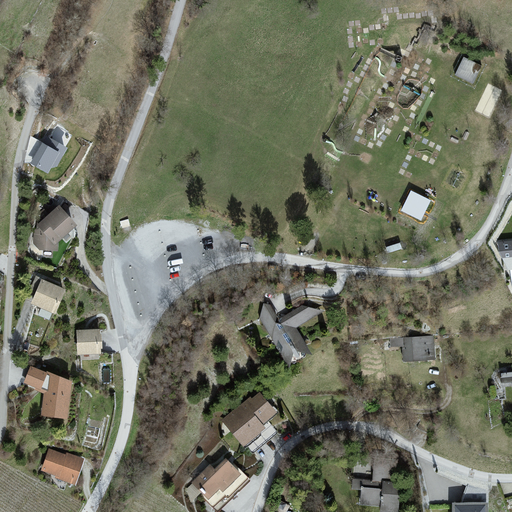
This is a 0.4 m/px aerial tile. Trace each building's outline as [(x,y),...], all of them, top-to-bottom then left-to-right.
[(481,65),(465,57),(455,75),(472,83),(481,65)] [(46,134),(30,165),(51,176),(67,145),(46,134)] [(430,200),(410,191),(401,210),(421,220),(430,200)] [(35,230),(35,242),(40,249),(56,250),(57,241),(75,225),(59,207),(49,216),(44,210),(37,216),(37,230),(35,230)] [(357,239),(356,249),(375,252),(376,241),(357,239)] [(511,240),(499,242),(502,269),(511,268),(511,240)] [(400,243),(386,247),(388,253),(402,249),(400,243)] [(64,290),(42,281),(33,303),(55,312),(64,290)] [(263,302),(259,318),(288,368),(312,354),(297,328),(325,312),(302,306),(280,319),(271,304),(263,302)] [(99,331),(78,332),(79,353),(100,352),(99,331)] [(433,337),(391,339),(392,346),(404,345),(405,360),(434,358),(433,337)] [(47,374),(31,367),(25,382),(36,388),(36,389),(45,393),(42,414),(66,418),(71,382),(48,373),(47,374)] [(511,372),(502,374),(503,381),(511,379),(511,372)] [(257,391),(221,423),(246,450),(282,418),(257,391)] [(67,456),(49,450),(42,470),(58,476),(57,477),(74,484),(83,460),(68,454),(67,456)] [(232,454),(197,481),(215,504),(250,476),(232,454)] [(400,511),(403,473),(357,471),(356,510),(390,511),(400,511)]
